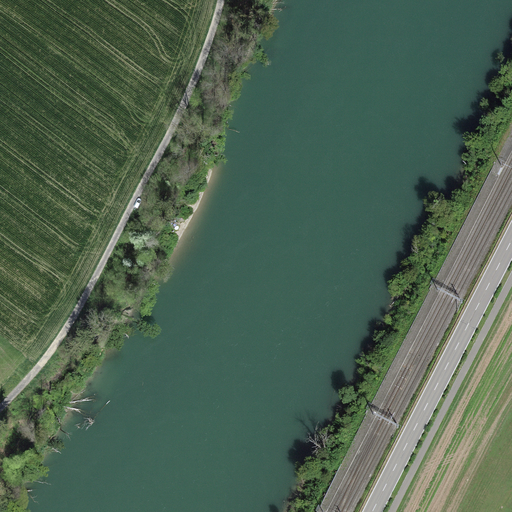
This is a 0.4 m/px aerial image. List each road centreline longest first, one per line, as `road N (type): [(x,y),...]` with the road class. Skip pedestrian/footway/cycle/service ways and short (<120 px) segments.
road 1 (track): [(218,0),(205,51),(60,336),(0,401)]
road 2 (primary): [(374,511),(511,240)]
road 3 (track): [(390,511),(511,276)]
